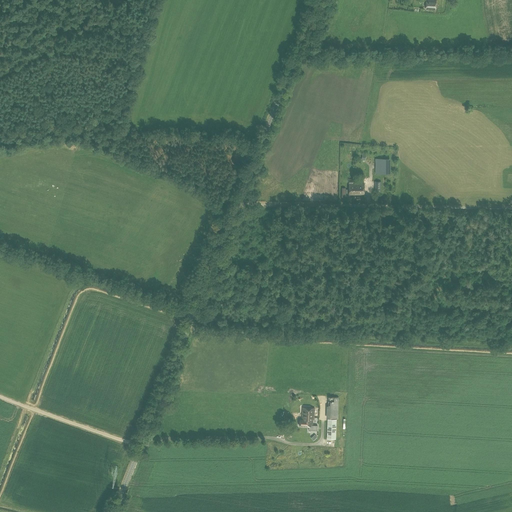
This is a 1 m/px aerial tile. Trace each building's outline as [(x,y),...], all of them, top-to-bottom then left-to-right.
[(435,10),(435,0),(426,0),(425,9),(435,10)] [(375,174),(390,174),(390,159),(375,158),(375,174)] [(353,184),(353,179),(349,179),(349,195),(364,195),(364,183),(353,184)] [(337,403),(328,403),(328,416),(336,416),(337,403)] [(302,408),(302,420),(313,420),(314,420),(314,408),(302,408)] [(327,439),(335,439),(336,420),(327,419),(327,439)]
